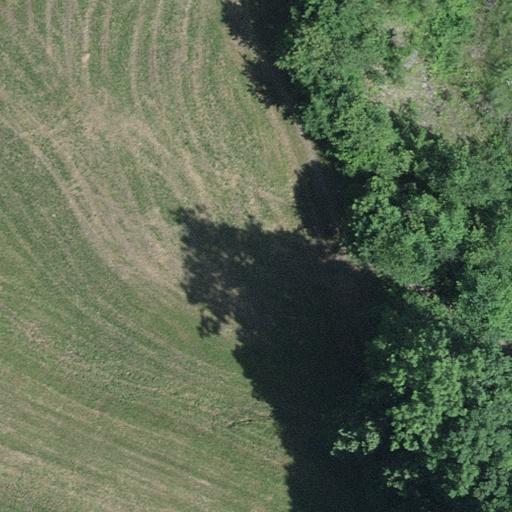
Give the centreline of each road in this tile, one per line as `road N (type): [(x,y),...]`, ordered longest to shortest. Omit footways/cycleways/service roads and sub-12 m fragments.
road 1 (track): [(233,0),(337,247),(504,448),(511,485)]
road 2 (track): [(351,265),(493,331),(511,329)]
